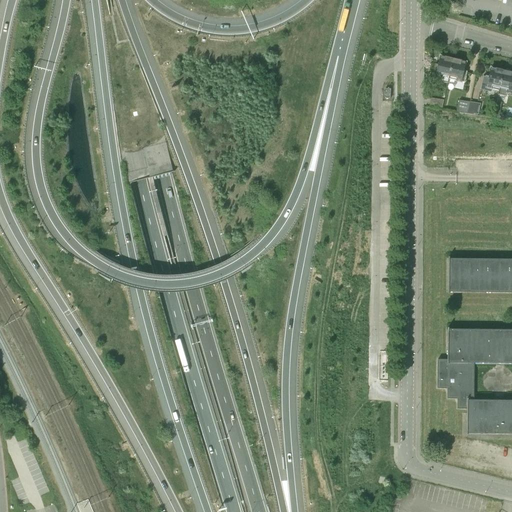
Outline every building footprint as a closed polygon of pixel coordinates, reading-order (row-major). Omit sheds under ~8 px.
[(435,80),(448,83),(454,59),(440,56),(438,66),(435,65),(434,71),(437,72),(435,80)] [(448,83),(456,85),(457,81),(463,83),(463,82),(465,83),(467,73),(464,72),(467,62),(454,59),(448,83)] [(492,89),(499,90),(504,71),(491,67),(489,78),(484,76),(481,89),(492,92),(492,89)] [(499,90),(498,94),(506,96),(507,93),(511,94),(511,72),(504,71),(499,90)] [(382,101),(394,101),(394,83),(382,83),(382,101)] [(429,108),(442,110),(444,100),(431,98),(429,108)] [(470,102),(459,100),(456,112),(467,114),(470,102)] [(481,104),(470,102),(467,114),(479,115),(481,104)] [(511,433),(511,259),(450,258),(450,257),(449,257),(448,293),(450,293),(450,292),(511,292),(511,329),(449,329),(449,327),(448,327),(448,359),(438,359),(438,360),(437,388),(448,388),(447,398),(458,398),(457,408),(467,408),(467,433),(511,433)]
